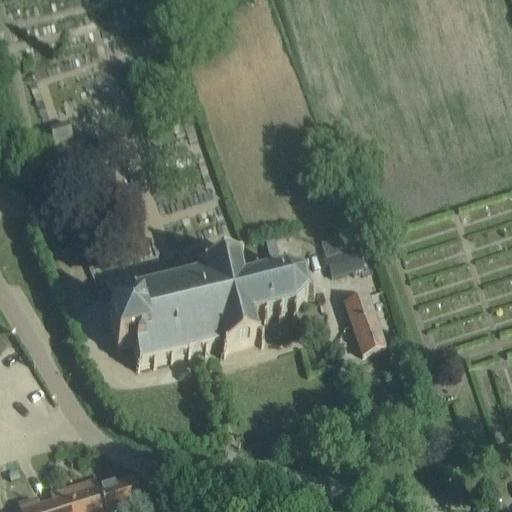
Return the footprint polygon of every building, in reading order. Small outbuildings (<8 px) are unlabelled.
[(49,130),(54,145),(73,139),(68,124),(49,130)] [(363,270),(351,233),(321,243),(333,280),(363,270)] [(206,259),(209,268),(204,269),(206,275),(134,294),(131,291),(129,294),(133,296),(137,314),(108,322),(117,354),(133,350),(138,370),(136,373),(138,374),(140,371),(222,351),(223,353),(220,360),(224,361),(227,354),(255,345),(261,350),(264,347),(258,342),(253,324),(291,315),(293,321),(297,320),(295,313),(307,301),(314,303),(315,299),(307,296),(302,277),(284,271),(243,282),(238,261),(230,263),(227,253),(206,259)] [(344,306),(362,360),(385,353),(367,299),(344,306)] [(18,508),(19,511),(139,511),(143,511),(132,481),(98,493),(95,486),(51,499),(53,506),(39,511),(36,502),(18,508)]
